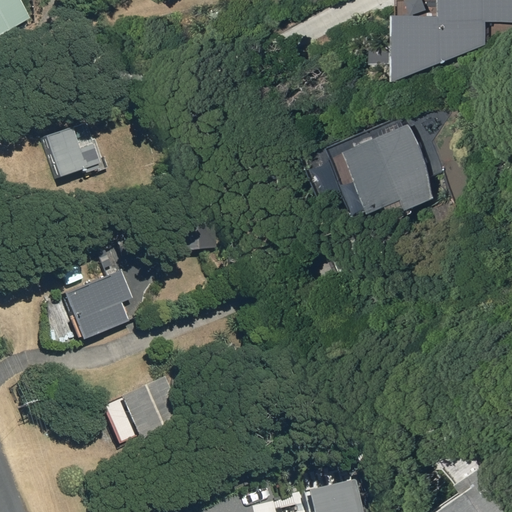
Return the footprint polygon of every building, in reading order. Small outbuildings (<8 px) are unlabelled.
[(0,0),(0,33),(27,19),(16,0),(0,0)] [(392,15),(391,80),(485,41),(485,22),(511,22),(511,0),(439,0),(439,16),(392,15)] [(479,73),(455,80),(460,98),(485,92),(479,73)] [(434,102),(423,107),(426,116),(437,112),(434,102)] [(445,190),(417,117),(368,135),(392,197),(419,187),(423,198),(445,190)] [(41,135),(56,177),(97,163),(89,142),(76,147),(69,125),(41,135)] [(481,162),(470,167),(475,181),(487,176),(481,162)] [(80,340),(126,321),(119,303),(130,298),(118,270),(61,294),(80,340)] [(160,376),(118,394),(139,443),(182,425),(160,376)] [(510,511),(479,468),(469,474),(447,490),(455,502),(440,511),(510,511)] [(356,511),(349,479),(304,490),(308,511),(356,511)]
